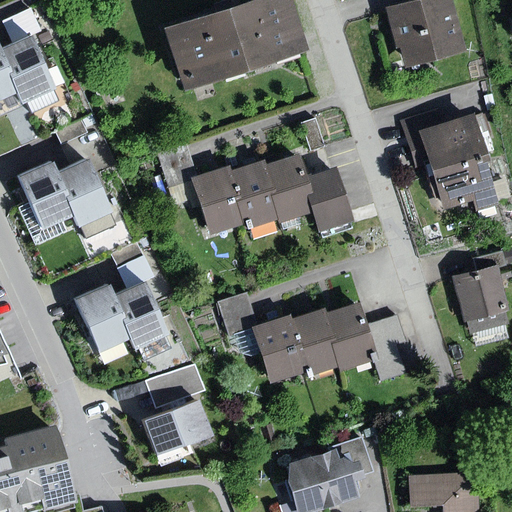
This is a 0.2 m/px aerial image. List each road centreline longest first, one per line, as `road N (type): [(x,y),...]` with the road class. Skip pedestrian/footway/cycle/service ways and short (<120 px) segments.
road 1 (residential): [(442,374),(325,0)]
road 2 (residential): [(0,235),(63,378),(91,481)]
